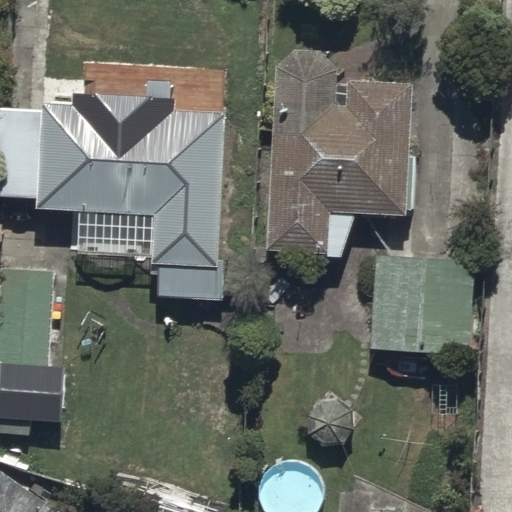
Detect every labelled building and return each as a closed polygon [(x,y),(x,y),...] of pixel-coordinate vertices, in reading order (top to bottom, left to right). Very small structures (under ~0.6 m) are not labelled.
[(420,97),(347,92),(349,56),(282,52),(269,261),(336,265),(339,219),(412,224),(420,97)] [(162,275),(229,277),(234,103),(166,101),(49,98),(46,222),(163,226),(162,275)] [(377,362),(477,368),(483,271),(383,265),(377,362)] [(58,274),(1,273),(0,294),(0,375),(56,377),(58,274)] [(46,511),(5,483),(0,489),(0,511),(46,511)]
